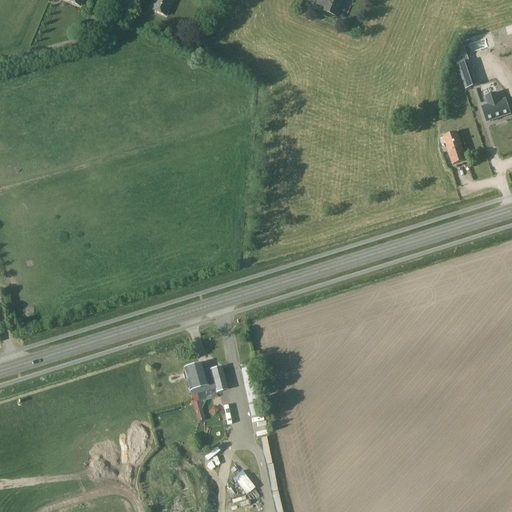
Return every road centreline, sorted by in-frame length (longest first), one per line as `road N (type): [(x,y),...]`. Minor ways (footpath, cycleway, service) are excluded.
road 1 (primary): [(511,211),(0,371)]
road 2 (unclassified): [(0,61),(76,40),(100,0)]
